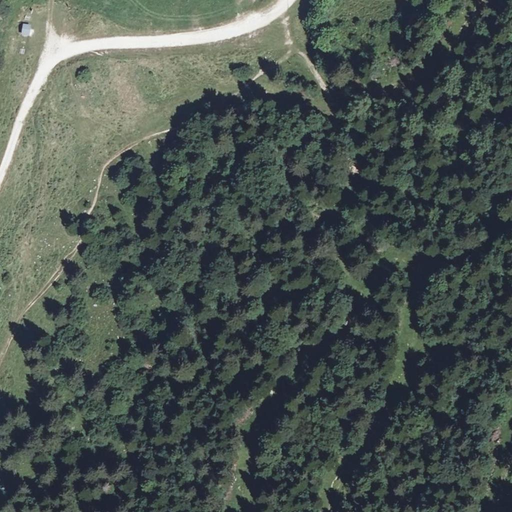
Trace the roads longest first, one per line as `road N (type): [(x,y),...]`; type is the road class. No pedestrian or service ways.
road 1 (track): [(236,511),(256,432),(368,276),(394,255),(418,270),(396,391),(339,482),(333,511)]
road 2 (track): [(282,7),(215,34),(90,45),(51,59)]
road 3 (track): [(483,0),(433,67),(332,108)]
road 4 (track): [(51,59),(0,178)]
